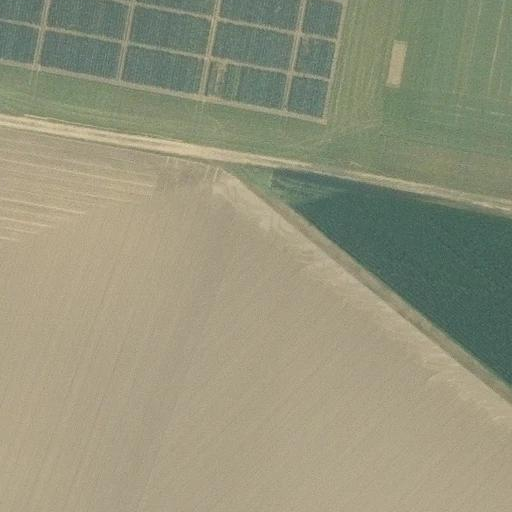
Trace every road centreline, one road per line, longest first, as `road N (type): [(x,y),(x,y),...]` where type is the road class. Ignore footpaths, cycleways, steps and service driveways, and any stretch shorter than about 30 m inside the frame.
road 1 (track): [(511,213),(0,113)]
road 2 (track): [(249,159),(511,381)]
